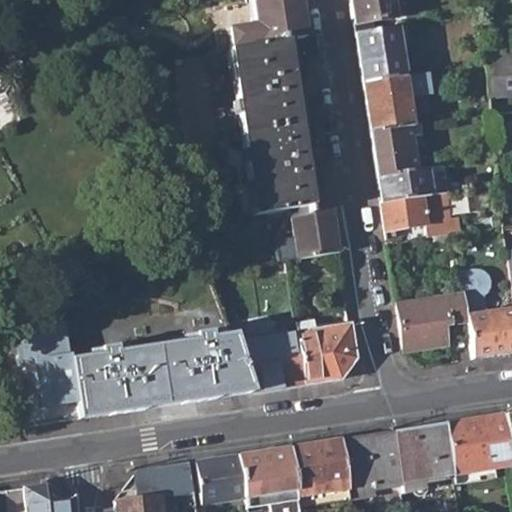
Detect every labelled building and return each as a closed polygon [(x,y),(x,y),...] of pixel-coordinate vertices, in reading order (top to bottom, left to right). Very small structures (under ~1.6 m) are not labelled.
[(251,4),(254,27),(228,31),(230,50),(256,46),(283,42),(304,39),(298,0),(243,0),(244,6),(251,4)] [(347,0),(352,24),(393,18),(390,0),(347,0)] [(390,0),(393,18),(405,15),(402,0),(390,0)] [(353,33),(360,82),(402,77),(394,27),(353,33)] [(172,59),(197,225),(288,212),(308,209),(283,42),(256,46),(230,50),(172,59)] [(485,58),(489,100),(507,98),(511,97),(511,55),(505,56),(485,58)] [(360,82),(368,132),(406,126),(400,84),(410,83),(409,76),(402,77),(360,82)] [(508,106),(507,98),(489,100),(490,108),(508,106)] [(368,132),(375,177),(413,172),(406,126),(368,132)] [(494,149),(497,174),(511,173),(508,148),(494,149)] [(379,201),(427,195),(439,193),(444,192),(441,168),(413,172),(375,177),(379,201)] [(165,215),(176,209),(165,180),(152,185),(165,215)] [(427,195),(379,201),(383,231),(419,226),(421,240),(434,238),(453,235),(451,219),(444,220),(439,193),(427,195)] [(288,212),(296,260),(336,254),(329,206),(308,209),(288,212)] [(434,238),(437,250),(455,247),(453,235),(434,238)] [(463,298),(477,295),(480,315),(485,314),(482,295),(488,290),(489,279),(485,272),(478,268),(459,271),(462,293),(463,298)] [(441,325),(466,321),(465,317),(463,298),(462,293),(395,303),(402,352),(445,345),(441,325)] [(466,321),(472,358),(511,352),(511,309),(485,314),(480,315),(477,295),(463,298),(465,317),(466,321)] [(295,332),(303,384),(337,378),(352,359),(346,324),(311,330),(310,319),(293,322),(295,332)] [(68,359),(77,419),(248,392),(234,342),(231,333),(207,337),(206,332),(192,334),(193,340),(114,352),(113,346),(98,348),(99,354),(68,359)] [(234,342),(248,392),(303,384),(295,332),(234,342)] [(7,384),(12,422),(58,414),(53,376),(7,384)] [(511,413),(499,416),(509,467),(510,475),(511,474),(511,413)] [(444,424),(452,475),(509,467),(499,416),(444,424)] [(399,484),(401,494),(406,493),(404,483),(452,475),(444,424),(391,432),(399,484)] [(343,490),(345,498),(372,494),(371,488),(399,484),(391,432),(336,440),(343,490)] [(286,448),(294,497),(343,490),(336,440),(286,448)] [(269,511),(295,511),(294,497),(286,448),(263,451),(263,456),(238,460),(244,500),(245,508),(268,504),(269,511)] [(200,506),(244,500),(238,460),(237,455),(192,462),(200,506)] [(23,488),(25,511),(65,511),(64,502),(43,485),(23,488)] [(115,511),(160,511),(159,497),(115,502),(115,511)]
